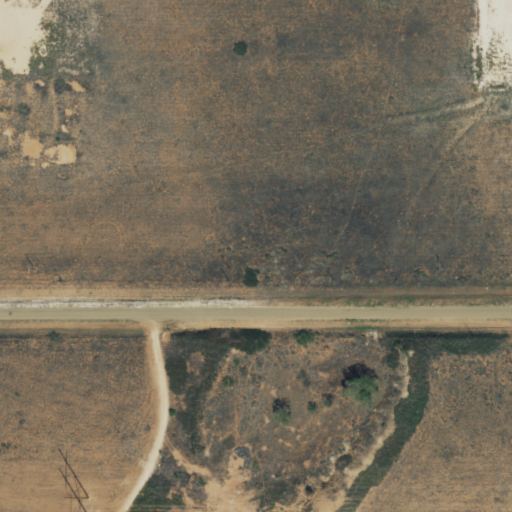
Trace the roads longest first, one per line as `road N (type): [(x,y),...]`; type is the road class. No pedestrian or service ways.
road 1 (residential): [(0,301),(511,295)]
road 2 (residential): [(148,300),(160,396),(149,457),(103,511)]
